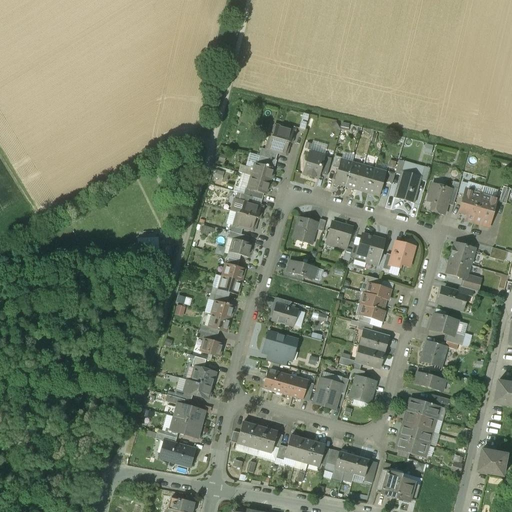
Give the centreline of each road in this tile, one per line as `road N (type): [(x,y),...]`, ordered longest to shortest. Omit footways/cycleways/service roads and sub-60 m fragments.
road 1 (residential): [(287,190),(437,232),(378,441),(228,401)]
road 2 (track): [(110,472),(173,288),(248,0)]
road 3 (track): [(214,140),(189,133),(174,140),(0,247)]
road 4 (residential): [(458,511),(511,292)]
road 5 (residential): [(228,401),(287,190)]
road 6 (residential): [(210,492),(341,511)]
